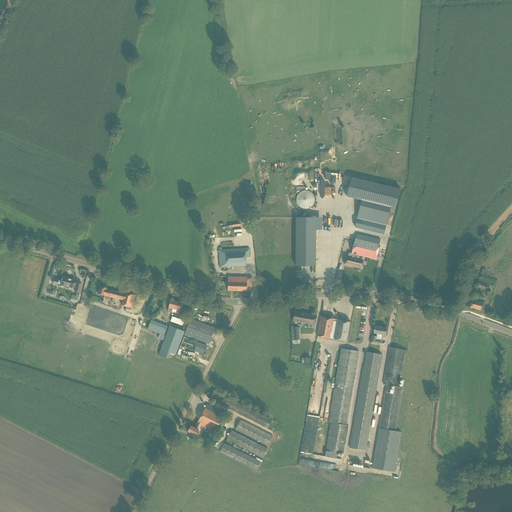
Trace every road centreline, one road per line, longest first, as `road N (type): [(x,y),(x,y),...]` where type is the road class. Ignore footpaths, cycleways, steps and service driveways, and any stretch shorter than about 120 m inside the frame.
road 1 (secondary): [(239,302),(0,240)]
road 2 (unclassified): [(134,511),(239,302)]
road 3 (secondary): [(459,313),(358,294),(239,302)]
